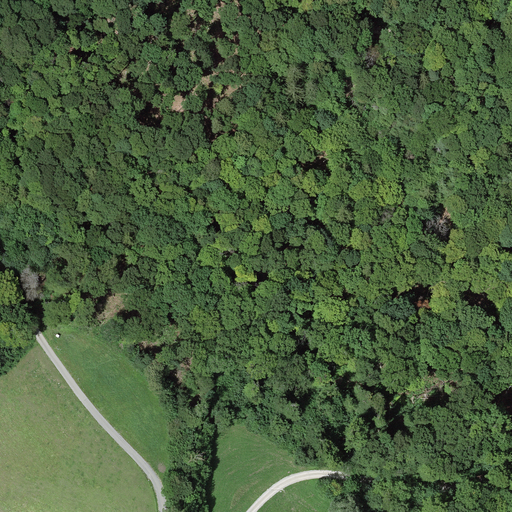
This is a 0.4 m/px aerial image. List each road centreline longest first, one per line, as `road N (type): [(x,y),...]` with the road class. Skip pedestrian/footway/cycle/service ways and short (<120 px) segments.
road 1 (track): [(160,511),(140,461),(77,395),(16,309),(0,265)]
road 2 (track): [(511,468),(446,489),(290,477),(249,511)]
road 3 (track): [(296,0),(390,32),(511,24)]
